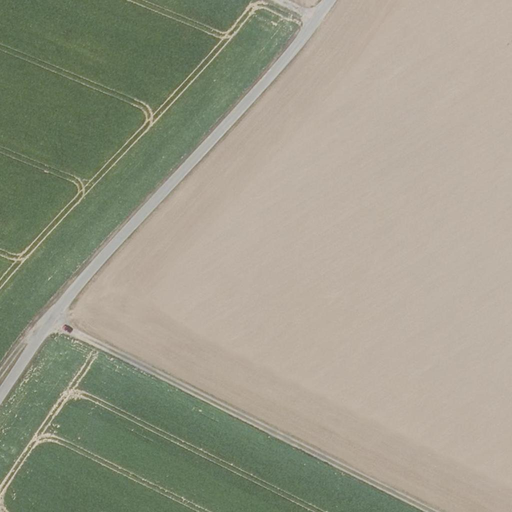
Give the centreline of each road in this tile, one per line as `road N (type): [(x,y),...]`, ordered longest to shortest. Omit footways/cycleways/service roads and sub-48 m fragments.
road 1 (unclassified): [(0,399),(53,319),(336,0)]
road 2 (track): [(439,511),(53,319)]
